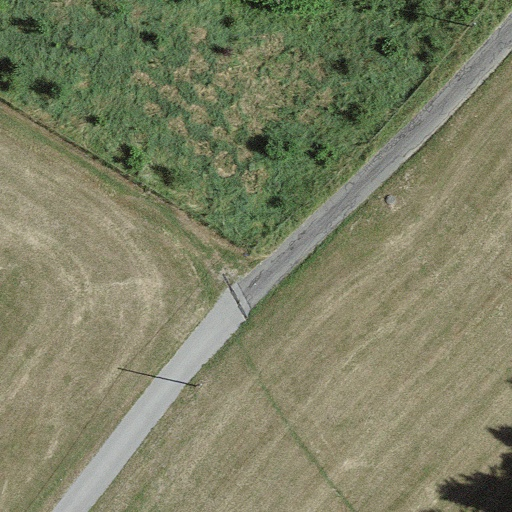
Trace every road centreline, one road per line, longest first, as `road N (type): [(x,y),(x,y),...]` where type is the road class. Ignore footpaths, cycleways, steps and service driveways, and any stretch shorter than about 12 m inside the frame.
road 1 (residential): [(260,283),(511,36)]
road 2 (track): [(0,110),(260,283)]
road 3 (unclassified): [(69,511),(135,422),(260,283)]
